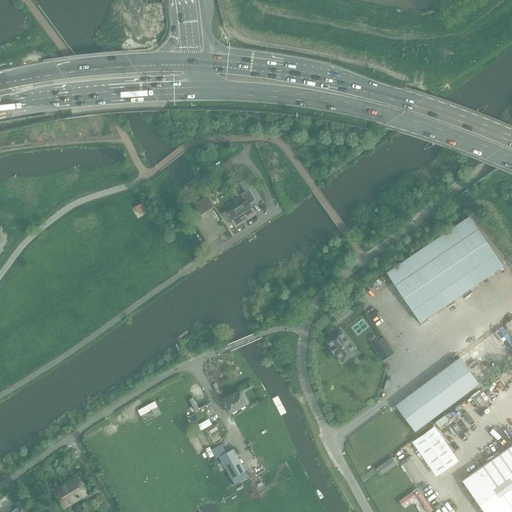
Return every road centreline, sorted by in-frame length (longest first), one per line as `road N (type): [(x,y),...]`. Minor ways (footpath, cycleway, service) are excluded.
road 1 (primary): [(0,142),(369,111)]
road 2 (primary): [(511,140),(344,84),(206,63)]
road 3 (unclassified): [(302,330),(329,285),(511,151)]
road 4 (residential): [(0,485),(167,374),(227,348)]
road 5 (residential): [(369,511),(311,406),(299,371),(302,330)]
road 6 (primary): [(395,64),(205,34)]
road 7 (primary): [(395,64),(249,23),(224,0)]
road 8 (primary): [(177,33),(0,49)]
road 9 (primary): [(197,91),(369,111)]
road 10 (primary): [(369,111),(511,162)]
road 11 (primary): [(52,99),(197,91)]
road 12 (primary): [(130,64),(0,82)]
road 13 (primary): [(511,102),(395,64)]
